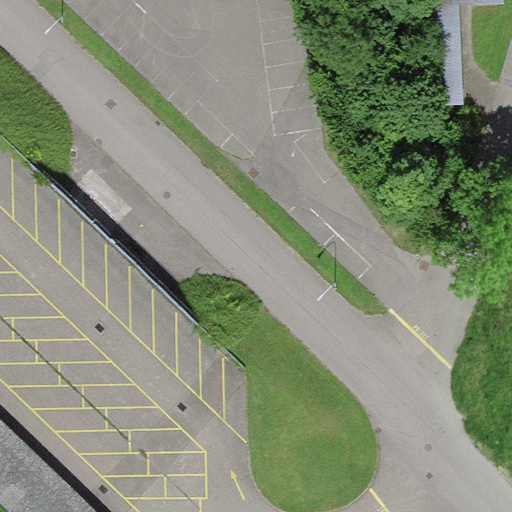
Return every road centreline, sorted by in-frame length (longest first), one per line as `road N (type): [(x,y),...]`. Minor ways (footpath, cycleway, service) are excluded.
road 1 (residential): [(0,5),(389,395)]
road 2 (residential): [(492,166),(443,306),(389,395)]
road 3 (residential): [(389,395),(487,511)]
